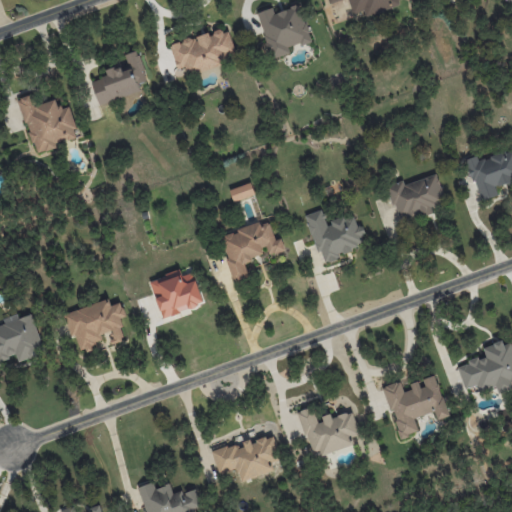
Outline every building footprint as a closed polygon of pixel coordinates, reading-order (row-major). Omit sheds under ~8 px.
[(402,5),(400,0),(327,0),(329,4),(342,0),(349,0),(352,8),(365,4),(367,14),(402,5)] [(257,12),(267,44),(264,45),(268,60),(290,53),(289,48),(311,41),(300,5),(274,13),(273,8),(257,12)] [(176,69),(185,67),(186,71),(236,59),(229,29),(170,44),(176,69)] [(99,105),(140,91),(138,84),(147,81),(137,50),(125,54),(128,64),(106,71),(108,76),(91,82),(99,105)] [(19,98),(33,151),(78,139),(69,105),(58,108),(56,99),(35,105),(32,95),(19,98)] [(481,201),(498,194),(495,187),(511,180),(511,147),(478,161),(476,156),(465,160),(481,201)] [(404,184),(403,181),(388,186),(399,223),(435,212),(433,207),(446,203),(437,174),(404,184)] [(254,196),(251,184),(230,188),(232,201),(254,196)] [(305,215),(317,254),(321,252),(324,260),(366,246),(355,214),(326,223),(322,209),(305,215)] [(236,281),(248,276),(243,262),(266,253),(268,257),(285,250),(281,238),(276,240),(267,219),(219,239),(236,281)] [(162,318),(204,305),(194,272),(182,276),(180,270),(150,280),(162,318)] [(65,312),(77,354),(96,349),(94,342),(102,340),(101,335),(109,333),(112,343),(125,339),(119,318),(125,316),(121,302),(111,305),(109,300),(65,312)] [(32,315),(18,318),(17,314),(3,318),(5,324),(0,325),(0,359),(16,355),(18,361),(43,354),(32,315)] [(511,379),(511,342),(504,344),(502,341),(483,347),(486,356),(457,366),(465,389),(476,385),(478,392),(496,386),(498,394),(511,389),(511,383),(511,380),(511,379)] [(449,416),(435,375),(420,380),(405,385),(403,380),(383,387),(400,438),(418,432),(414,418),(434,412),(437,420),(449,416)] [(354,445),(351,435),(359,433),(352,411),(331,418),(331,416),(317,420),(312,407),(298,411),(313,458),(354,445)] [(241,481),(279,469),(269,436),(236,447),(235,444),(212,451),(219,474),(237,468),(241,481)] [(137,487),(145,511),(203,511),(196,488),(173,495),(170,484),(155,489),(153,482),(137,487)]
